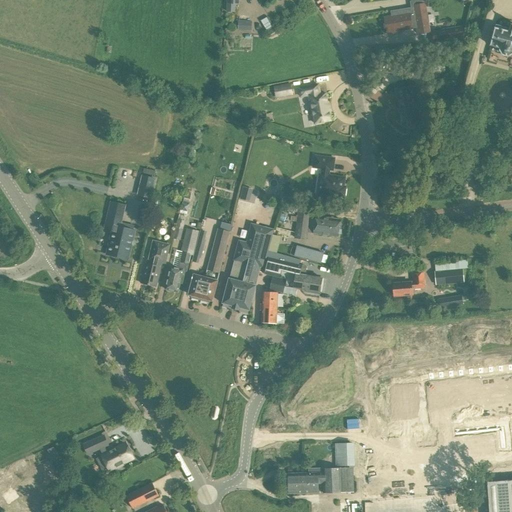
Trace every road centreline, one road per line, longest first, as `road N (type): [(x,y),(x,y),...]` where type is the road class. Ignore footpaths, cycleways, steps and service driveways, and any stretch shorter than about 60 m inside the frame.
road 1 (tertiary): [(203,495),(53,256)]
road 2 (unclassified): [(365,222),(361,118),(341,38),(319,0)]
road 3 (unclassified): [(365,222),(511,205)]
road 4 (residential): [(255,336),(118,299)]
road 5 (unclassified): [(306,347),(345,285),(365,222)]
road 6 (unknown): [(213,322),(235,226),(257,209)]
